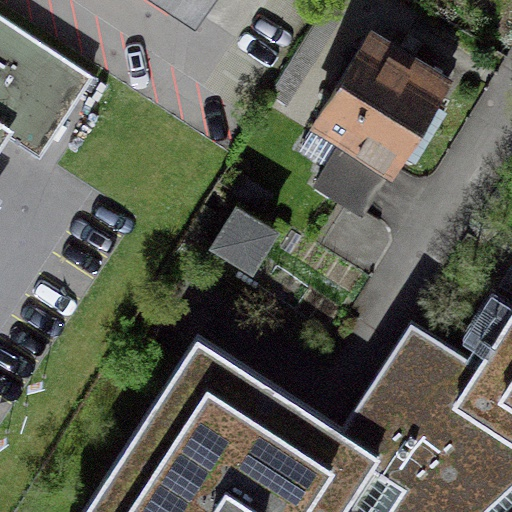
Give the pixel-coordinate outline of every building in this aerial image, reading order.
[(166,0),(201,22),(215,0),(166,0)] [(341,12),(328,4),(275,88),(274,89),(288,98),(289,98),(342,12),(341,12)] [(90,78),(0,16),(0,121),(13,130),(41,150),(90,78)] [(447,77),(371,30),(317,117),(345,134),(316,182),(361,209),(390,163),(393,164),(424,114),(447,77)] [(0,149),(13,130),(0,121),(0,149)] [(275,227),(240,204),(217,239),(250,262),(275,227)] [(511,511),(511,304),(478,357),(413,314),(360,395),(342,422),(198,328),(77,511),(511,511)]
